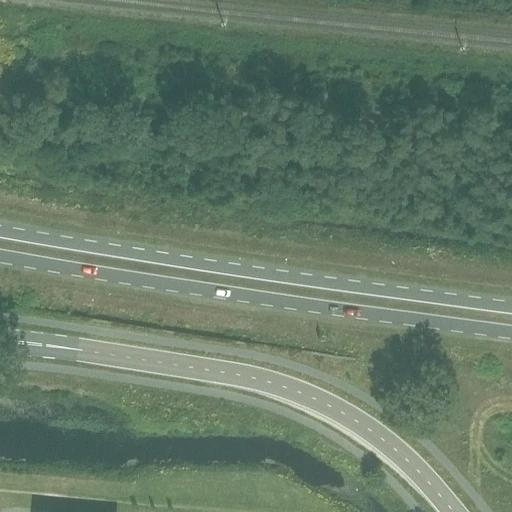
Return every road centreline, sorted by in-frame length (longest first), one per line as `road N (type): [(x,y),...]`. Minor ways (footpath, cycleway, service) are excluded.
road 1 (primary): [(511,307),(0,231)]
road 2 (primary): [(0,256),(511,332)]
road 3 (tertiary): [(452,511),(359,422),(277,385),(0,341)]
